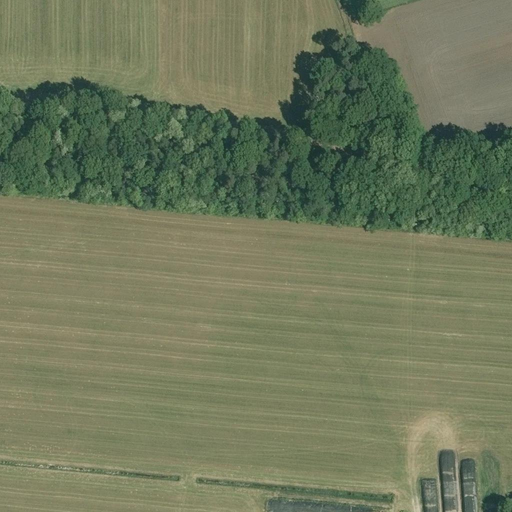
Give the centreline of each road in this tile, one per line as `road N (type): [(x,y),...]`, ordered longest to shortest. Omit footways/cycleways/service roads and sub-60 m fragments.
road 1 (track): [(0,96),(120,98),(388,161)]
road 2 (track): [(388,161),(511,199)]
